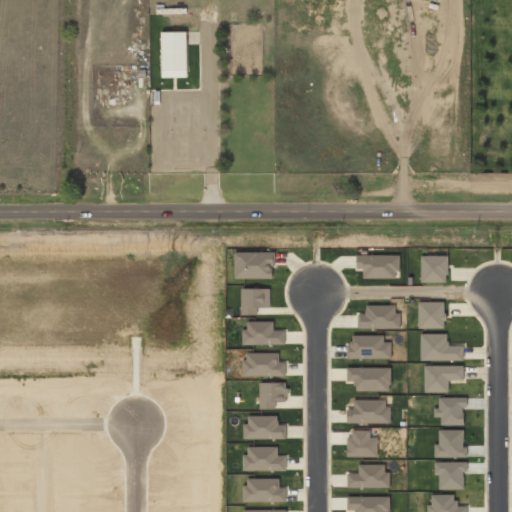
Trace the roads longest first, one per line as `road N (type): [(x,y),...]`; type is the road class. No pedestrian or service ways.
road 1 (tertiary): [(0,213),(511,212)]
road 2 (residential): [(496,511),(496,289)]
road 3 (residential): [(318,511),(318,290)]
